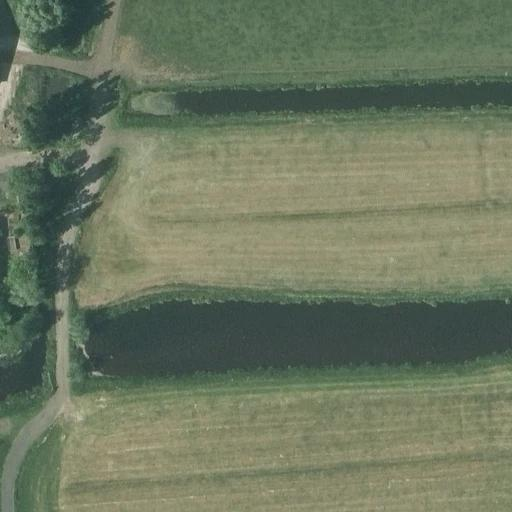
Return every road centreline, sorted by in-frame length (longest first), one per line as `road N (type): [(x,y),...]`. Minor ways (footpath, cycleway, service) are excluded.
road 1 (track): [(88,158),(62,313),(62,392),(26,430),(7,478),(7,511)]
road 2 (track): [(0,164),(88,158),(114,0)]
